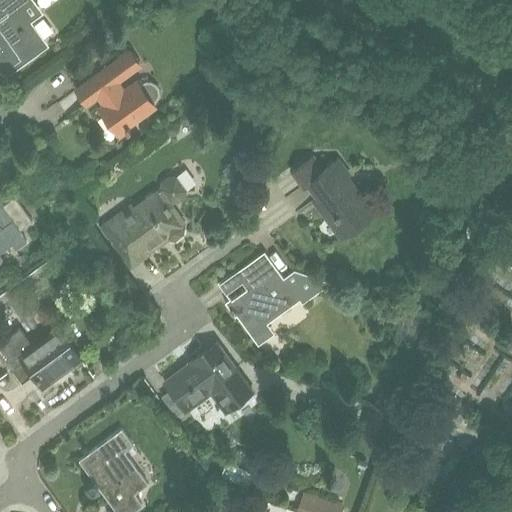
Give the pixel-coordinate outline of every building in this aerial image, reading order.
[(0,0),(0,75),(43,45),(10,0),(0,0)] [(97,107),(115,132),(154,103),(158,99),(159,94),(158,88),(156,84),(151,82),(146,82),(142,83),(138,86),(135,82),(121,92),(114,82),(137,65),(126,51),(75,89),(85,102),(98,92),(105,101),(97,107)] [(338,236),(371,213),(335,160),(322,169),(312,155),(291,169),(301,183),(306,181),(323,205),(318,208),(338,236)] [(170,206),(167,208),(164,203),(168,200),(175,200),(181,196),(183,190),(174,177),(166,177),(161,181),(159,188),(131,208),(129,204),(98,226),(128,267),(148,252),(147,252),(166,238),(167,238),(173,239),(181,233),(181,227),(179,224),(182,222),(170,206)] [(26,240),(18,230),(32,220),(15,198),(5,206),(0,199),(0,246),(4,249),(12,244),(15,248),(26,240)] [(280,311),(298,298),(301,302),(330,281),(296,269),(283,279),(263,250),(237,269),(248,285),(226,302),(249,333),(261,325),(252,312),(271,299),(280,311)] [(20,326),(0,339),(0,351),(11,366),(23,358),(41,384),(79,357),(59,329),(34,346),(20,326)] [(250,391),(232,366),(215,343),(163,380),(170,388),(184,409),(185,409),(209,392),(223,411),(250,391)] [(170,388),(161,395),(175,415),(184,409),(170,388)] [(370,400),(357,440),(384,449),(398,410),(370,400)] [(78,460),(113,509),(115,511),(131,511),(142,505),(134,494),(148,483),(124,451),(133,444),(121,428),(78,460)] [(226,460),(220,474),(247,486),(253,472),(226,460)] [(296,510),(299,511),(339,511),(342,505),(303,491),(296,510)] [(263,511),(267,500),(246,492),(243,501),(244,502),(240,511),(263,511)] [(299,511),(296,510),(267,500),(263,511),(299,511)]
